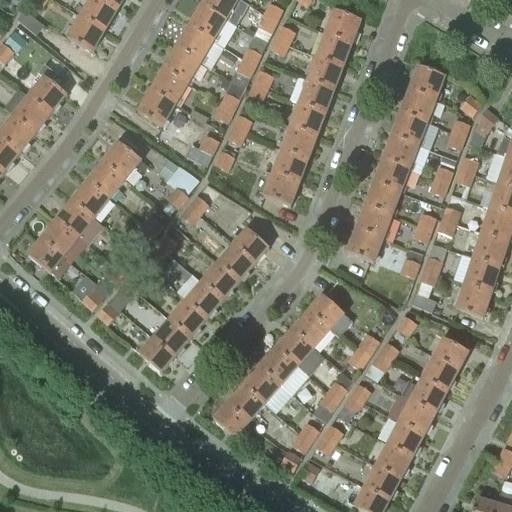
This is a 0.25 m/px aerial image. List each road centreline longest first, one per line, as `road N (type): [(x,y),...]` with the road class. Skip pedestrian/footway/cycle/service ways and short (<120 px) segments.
road 1 (residential): [(411,0),(305,263),(160,432)]
road 2 (residential): [(0,234),(81,129),(161,0)]
road 3 (tertiary): [(160,432),(0,289)]
road 4 (residential): [(425,511),(511,360)]
road 5 (tertiary): [(271,511),(160,432)]
